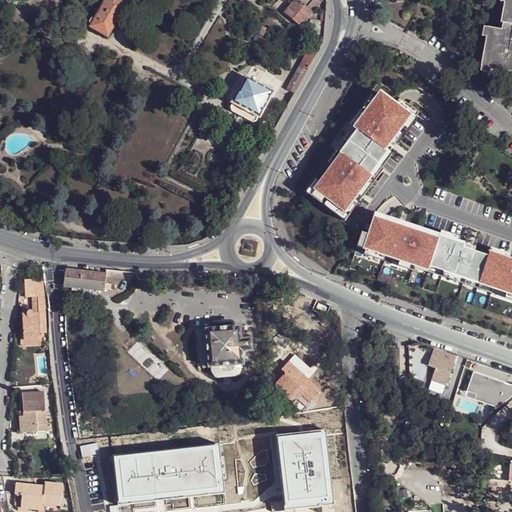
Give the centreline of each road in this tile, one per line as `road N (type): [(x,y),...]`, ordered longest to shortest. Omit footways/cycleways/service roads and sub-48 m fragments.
road 1 (residential): [(363,511),(353,299)]
road 2 (residential): [(0,236),(57,254),(176,263)]
road 3 (residential): [(511,356),(353,299)]
road 4 (residential): [(334,50),(265,175)]
